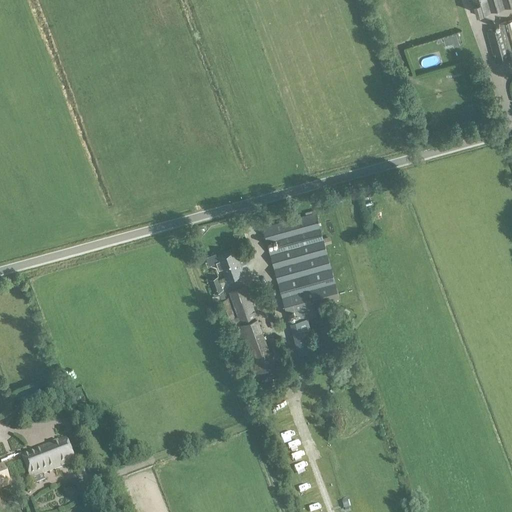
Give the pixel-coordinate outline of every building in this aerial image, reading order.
[(511,0),(471,0),(476,16),(511,6),(511,0)] [(511,58),(511,19),(499,23),(501,27),(486,31),(495,63),(511,58)] [(289,313),(291,322),(290,322),(299,354),(316,349),(307,317),(303,319),(301,309),(340,299),(336,283),(316,212),(262,226),(282,298),(286,313),(289,313)] [(221,269),(225,279),(244,272),(236,250),(217,257),(218,261),(216,262),(218,270),(221,269)] [(208,280),(213,293),(215,293),(225,321),(226,320),(229,328),(233,327),(250,374),(276,365),(258,317),(246,285),(228,291),(237,316),(235,316),(228,297),(226,298),(218,276),(208,280)] [(74,392),(80,389),(77,380),(70,382),(74,392)] [(75,463),(65,439),(22,455),(31,479),(32,479),(43,475),(75,463)] [(0,489),(10,486),(2,465),(0,465),(0,489)]
